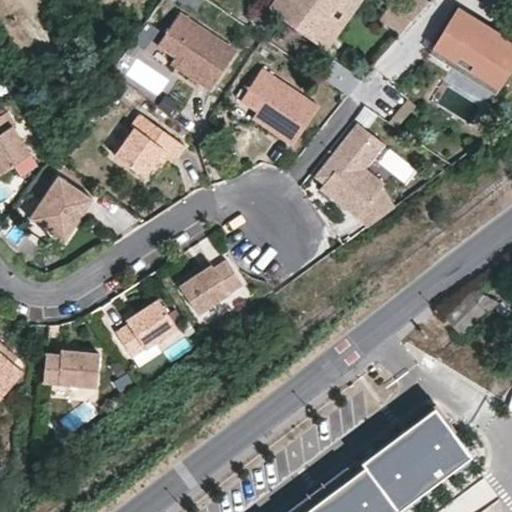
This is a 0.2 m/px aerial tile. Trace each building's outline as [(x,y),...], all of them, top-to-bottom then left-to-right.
[(337,0),(284,0),(280,6),(314,31),(337,0)] [(328,41),(358,0),(337,0),(314,31),(328,41)] [(408,0),(398,11),(410,20),(427,0),(408,0)] [(511,0),(499,0),(511,9),(511,0)] [(391,6),(380,20),(398,33),(410,20),(398,11),(391,6)] [(453,6),(420,59),(425,62),(484,98),(486,100),(511,57),(511,42),(458,9),(453,6)] [(158,46),(175,58),(186,66),(181,73),(208,93),(234,55),(179,15),(158,46)] [(314,75),(341,94),(356,78),(326,57),(314,75)] [(186,66),(175,58),(170,65),(181,73),(186,66)] [(240,105),(257,117),(269,124),(264,132),(290,150),(318,113),(261,74),(240,105)] [(114,95),(102,86),(86,107),(99,117),(114,95)] [(169,114),(176,105),(165,96),(158,106),(169,114)] [(0,169),(2,173),(31,153),(13,126),(17,123),(9,111),(7,113),(0,117),(0,169)] [(142,180),(153,165),(161,152),(169,157),(174,161),(182,150),(136,117),(128,128),(130,130),(111,158),(142,180)] [(269,124),(257,117),(252,124),(264,132),(269,124)] [(364,170),(358,165),(377,141),(357,125),(314,178),(323,185),(334,194),(331,199),(354,217),(357,217),(364,227),(392,206),(380,189),(383,185),(364,170)] [(364,170),(384,146),(377,141),(358,165),(364,170)] [(161,152),(153,165),(159,170),(169,157),(161,152)] [(54,177),(25,217),(59,242),(88,201),(54,177)] [(334,194),(323,185),(319,190),(331,199),(334,194)] [(178,285),(196,313),(241,284),(225,259),(212,267),(210,264),(178,285)] [(485,313),(469,297),(446,316),(461,333),(485,313)] [(115,330),(131,355),(176,327),(157,298),(126,318),(129,322),(115,330)] [(4,351),(9,346),(0,338),(0,395),(24,369),(13,359),(4,351)] [(17,354),(9,346),(4,351),(13,359),(17,354)] [(46,350),(43,380),(95,384),(99,348),(62,346),(61,352),(46,350)] [(398,511),(396,509),(469,453),(432,405),(359,460),(362,465),(351,473),(345,464),(281,511),(398,511)]
